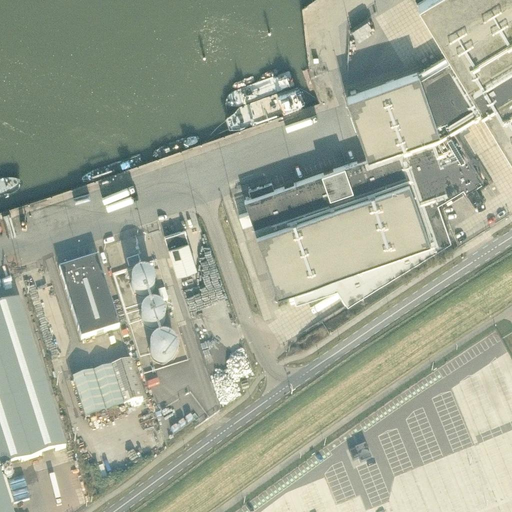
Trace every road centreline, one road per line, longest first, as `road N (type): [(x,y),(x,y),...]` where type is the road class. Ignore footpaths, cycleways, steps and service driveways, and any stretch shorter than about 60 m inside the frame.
road 1 (secondary): [(284,388),(511,237)]
road 2 (unclassified): [(284,388),(250,335),(198,180)]
road 3 (secondary): [(113,511),(284,388)]
road 4 (unclassified): [(198,180),(0,246)]
road 5 (unclassified): [(342,130),(198,180)]
